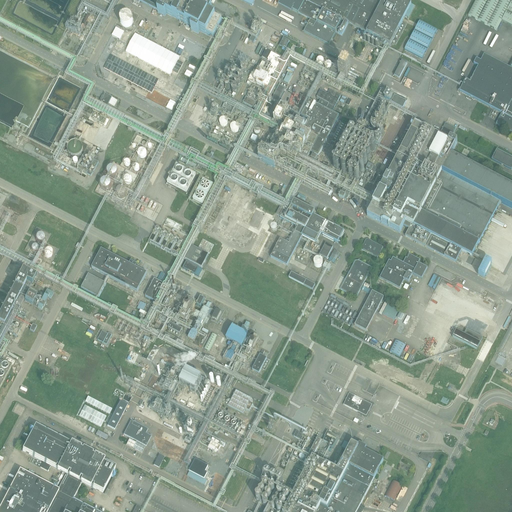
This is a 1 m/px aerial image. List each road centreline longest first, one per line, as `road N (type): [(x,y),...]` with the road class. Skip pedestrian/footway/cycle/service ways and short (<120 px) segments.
road 1 (unknown): [(141,229),(225,53)]
road 2 (unknown): [(418,291),(404,337),(472,374)]
